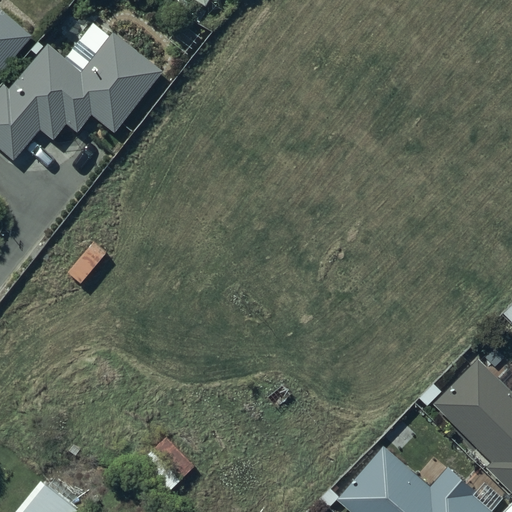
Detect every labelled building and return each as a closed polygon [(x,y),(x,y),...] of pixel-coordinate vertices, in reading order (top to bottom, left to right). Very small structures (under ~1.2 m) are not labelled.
[(0,78),(34,44),(0,15),(0,78)] [(4,90),(0,95),(0,154),(14,167),(41,136),(55,147),(69,132),(78,140),(93,122),(113,139),(162,80),(114,40),(82,78),(49,51),(12,96),(4,90)] [(94,237),(69,268),(82,279),(107,248),(94,237)] [(430,411),(511,494),(511,402),(476,366),(430,411)] [(168,433),(155,444),(183,474),(195,462),(168,433)] [(152,446),(141,457),(169,486),(181,474),(152,446)] [(386,453),(340,508),(344,511),(493,511),(451,476),(436,497),(386,453)] [(77,511),(78,511),(39,483),(18,511),(77,511)]
